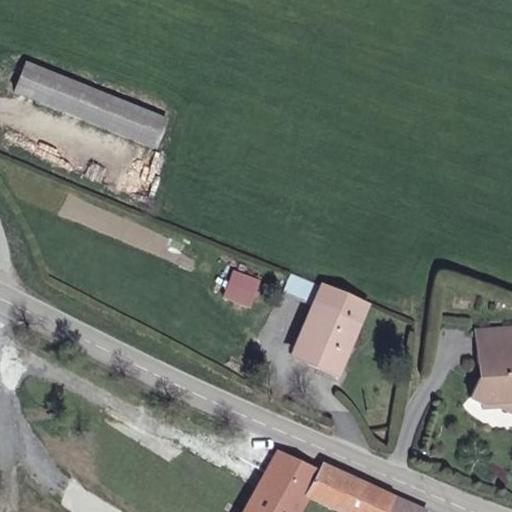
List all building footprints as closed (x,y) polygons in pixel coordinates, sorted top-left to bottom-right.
[(166,121),(25,66),(13,96),(155,151),(166,121)] [(233,268),(223,298),(251,307),(261,277),(233,268)] [(291,274),(282,293),(313,307),(321,288),(291,274)] [(321,288),(313,307),(293,354),(337,373),(366,306),(321,288)] [(511,331),(476,333),(477,364),(486,364),(487,379),(479,380),(470,400),(481,405),(504,404),(504,410),(511,413),(511,331)] [(486,364),(477,364),(479,380),(487,379),(486,364)] [(481,412),(504,410),(504,404),(481,405),(481,412)] [(317,473),(277,452),(243,511),(298,511),(307,498),(337,511),(424,511),(321,466),(317,473)]
